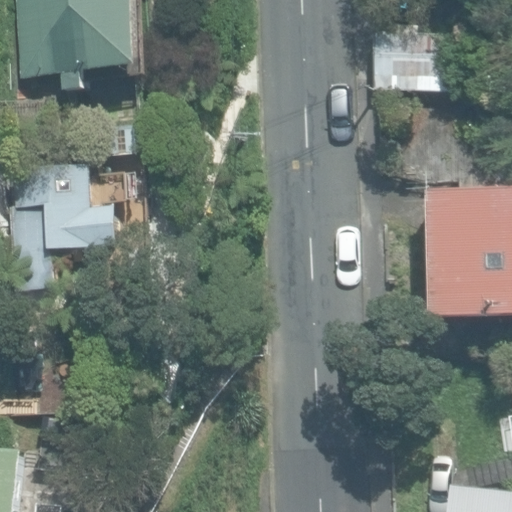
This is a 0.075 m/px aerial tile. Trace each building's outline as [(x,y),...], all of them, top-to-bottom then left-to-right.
[(21,0),(27,80),(156,71),(150,0),(21,0)] [(381,34),(382,93),(453,92),(451,26),(401,27),(401,34),(381,34)] [(106,166),(19,171),(21,210),(14,211),(19,296),(68,293),(66,255),(134,252),(131,208),(108,209),(106,166)] [(511,192),(439,196),(445,322),(511,319),(511,192)] [(0,511),(26,511),(32,456),(0,452),(0,511)] [(511,511),(511,494),(467,490),(464,511),(511,511)]
